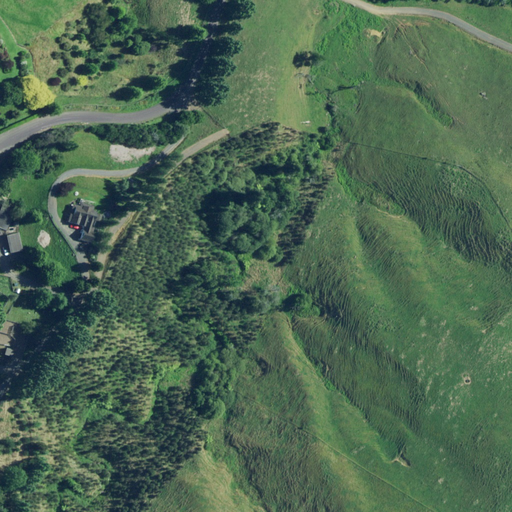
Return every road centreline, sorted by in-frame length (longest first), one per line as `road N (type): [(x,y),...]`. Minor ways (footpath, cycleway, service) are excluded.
road 1 (unclassified): [(223,0),(192,84),(167,106),(120,118),(58,117),(0,145)]
road 2 (track): [(356,0),(468,26),(511,47)]
